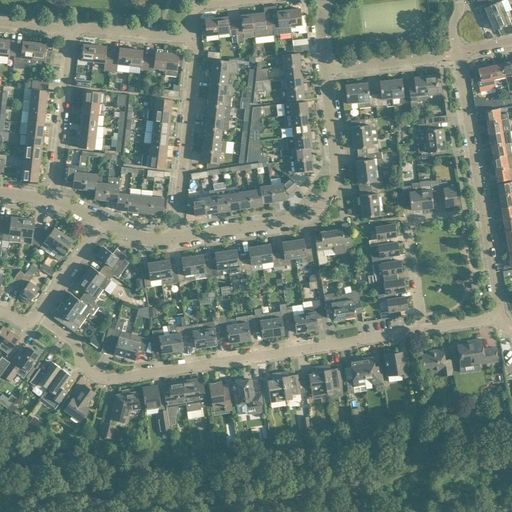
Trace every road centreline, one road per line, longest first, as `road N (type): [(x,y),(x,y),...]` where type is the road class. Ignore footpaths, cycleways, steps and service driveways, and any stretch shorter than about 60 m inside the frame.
road 1 (residential): [(423,328),(108,378),(81,362),(76,342),(35,318)]
road 2 (residential): [(327,71),(337,158),(317,206),(296,217),(174,236)]
road 3 (residential): [(503,319),(457,52)]
road 4 (residential): [(174,236),(194,37)]
road 5 (residential): [(55,196),(72,26)]
road 6 (residential): [(423,328),(408,218),(447,212)]
road 7 (residential): [(327,71),(457,52)]
road 8 (residential): [(194,37),(72,26)]
